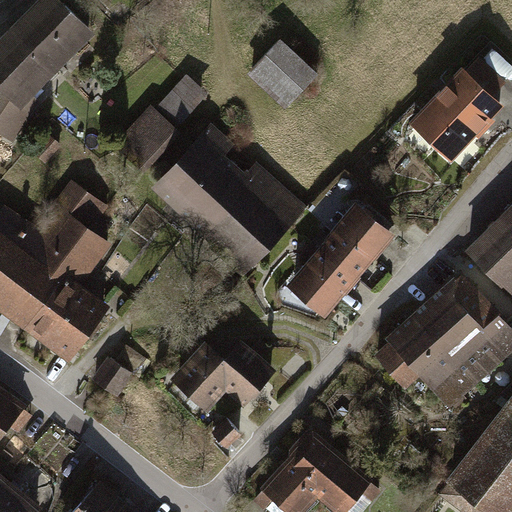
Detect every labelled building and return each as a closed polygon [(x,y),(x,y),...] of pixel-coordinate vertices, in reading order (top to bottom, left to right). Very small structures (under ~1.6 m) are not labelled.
[(62,0),(34,0),(0,34),(0,88),(16,105),(28,92),(91,29),(62,0)] [(314,72),(276,38),(243,73),(281,108),(314,72)] [(204,97),(158,56),(122,96),(140,112),(105,151),(132,176),(204,97)] [(504,105),(460,65),(407,122),(451,162),(504,105)] [(16,105),(0,88),(0,156),(38,104),(28,92),(16,105)] [(206,125),(144,187),(236,279),(298,216),(206,125)] [(98,202),(64,179),(22,236),(84,283),(111,247),(82,221),(98,202)] [(394,236),(352,199),(281,280),(324,317),(394,236)] [(511,200),(464,248),(511,296),(511,200)] [(0,219),(0,303),(69,356),(110,303),(84,283),(22,236),(0,219)] [(511,346),(511,326),(455,267),(367,351),(399,385),(415,370),(449,406),(511,346)] [(223,357),(204,339),(171,375),(206,407),(224,387),(242,404),(274,370),(240,338),(223,357)] [(133,370),(108,355),(94,376),(119,392),(133,370)] [(0,438),(26,401),(0,382),(0,438)] [(511,397),(435,492),(459,511),(475,511),(481,505),(490,511),(502,511),(511,499),(511,397)] [(239,429),(229,418),(215,430),(225,441),(239,429)] [(369,477),(313,430),(265,486),(295,511),(296,511),(314,491),(339,511),(369,477)] [(136,511),(101,479),(70,511),(136,511)] [(0,511),(16,511),(0,497),(0,511)]
